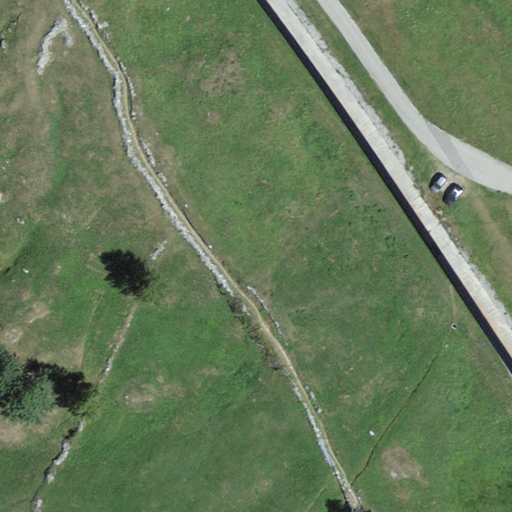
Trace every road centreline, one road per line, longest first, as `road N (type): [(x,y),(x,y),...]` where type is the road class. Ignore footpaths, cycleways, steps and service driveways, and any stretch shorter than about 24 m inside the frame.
road 1 (residential): [(511,363),(273,0)]
road 2 (primary): [(342,0),(511,264)]
road 3 (residential): [(511,183),(425,132),(327,0)]
